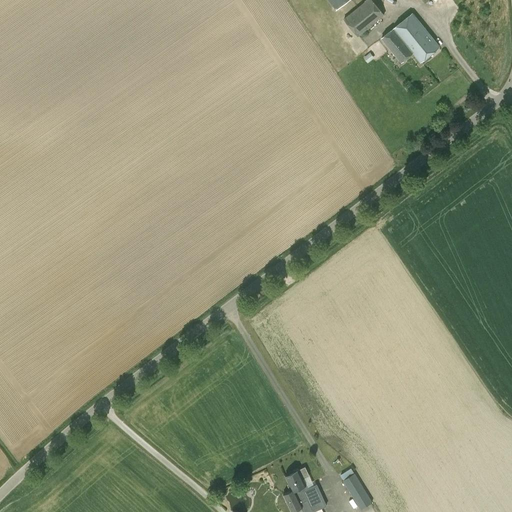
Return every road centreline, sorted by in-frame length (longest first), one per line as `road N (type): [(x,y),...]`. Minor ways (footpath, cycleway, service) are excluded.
road 1 (unclassified): [(0,496),(511,93)]
road 2 (unknown): [(494,106),(404,0)]
